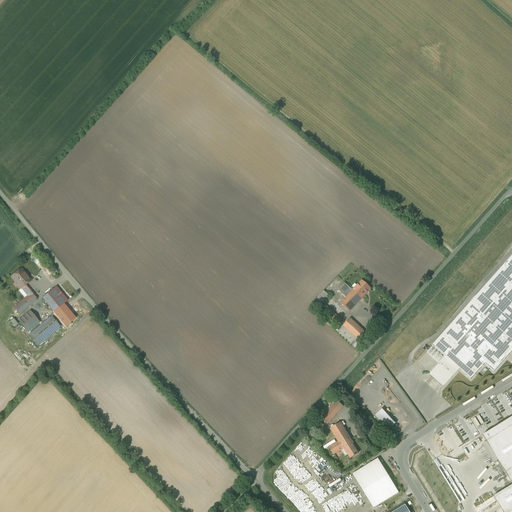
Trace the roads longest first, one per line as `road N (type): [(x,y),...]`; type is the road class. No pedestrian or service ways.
road 1 (unclassified): [(0,189),(255,480)]
road 2 (unclassified): [(255,480),(511,190)]
road 3 (residential): [(428,511),(402,470),(401,448),(511,378)]
